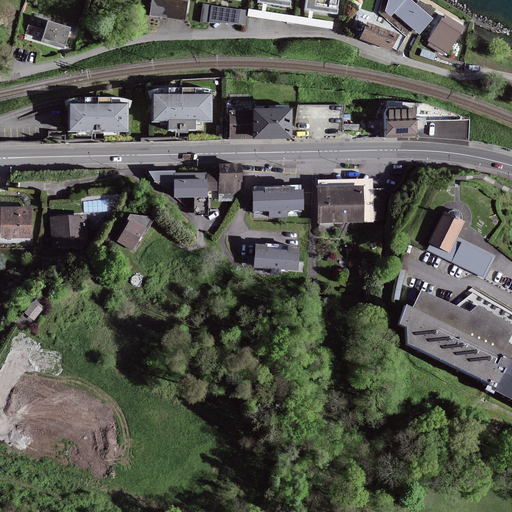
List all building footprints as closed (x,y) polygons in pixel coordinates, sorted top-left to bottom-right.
[(187,1),(178,0),(152,0),(150,14),(184,19),(187,1)] [(336,13),(337,0),(306,0),(305,9),(336,13)] [(420,33),(433,19),(430,16),(435,9),(420,1),(417,5),(410,0),(389,0),(386,11),(391,16),(395,12),(420,33)] [(201,21),(210,22),(212,5),(204,4),(201,21)] [(212,5),(210,22),(238,23),(240,10),(212,5)] [(333,22),(250,9),(249,16),(332,28),(333,22)] [(248,11),(240,10),(238,23),(246,24),(248,11)] [(31,34),(42,34),(43,16),(32,15),(31,34)] [(463,27),(444,16),(428,41),(447,52),(463,27)] [(70,28),(48,21),(42,41),(64,47),(70,28)] [(397,35),(368,24),(362,38),(392,49),(397,35)] [(211,96),(154,96),(154,120),(211,120),(211,96)] [(127,105),(71,105),(71,130),(126,130),(127,105)] [(386,136),(417,134),(416,120),(416,108),(385,110),(385,122),(386,136)] [(231,111),(231,138),(255,137),(255,110),(244,110),(231,111)] [(291,137),(290,110),(255,110),(255,137),(291,137)] [(242,165),(220,165),(220,175),(206,175),(206,190),(220,190),(220,193),(241,192),(241,181),(242,181),(242,165)] [(206,196),(206,190),(206,175),(206,173),(175,174),(175,197),(206,196)] [(373,179),(318,181),(318,187),(319,213),(319,222),(364,220),(374,220),(373,179)] [(254,192),(255,210),(270,210),(270,217),(287,216),(287,210),(304,209),(303,191),(300,191),(300,186),(255,187),(255,192),(254,192)] [(31,208),(2,208),(2,237),(31,236),(31,208)] [(484,278),(495,256),(456,238),(464,222),(444,212),(429,243),(430,243),(427,250),(484,278)] [(85,217),(53,218),(54,244),(86,242),(85,217)] [(144,228),(130,220),(119,241),(133,249),(144,228)] [(298,269),(299,248),(258,245),(256,266),(298,269)] [(400,323),(407,326),(410,342),(487,381),(489,382),(498,386),(496,390),(511,398),(511,358),(511,357),(511,347),(506,344),(511,331),(511,324),(478,308),(473,316),(423,291),(414,309),(409,306),(400,323)] [(42,306),(36,301),(34,303),(33,303),(25,313),(34,320),(42,310),(40,309),(42,306)]
